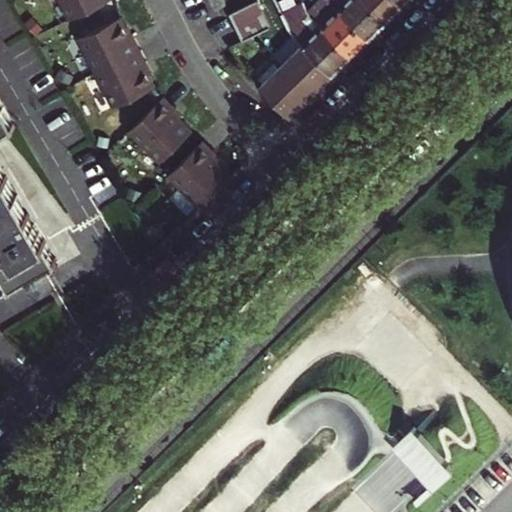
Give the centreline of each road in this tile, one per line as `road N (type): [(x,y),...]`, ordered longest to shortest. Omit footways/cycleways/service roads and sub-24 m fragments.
road 1 (primary): [(60,511),(511,54)]
road 2 (primary): [(282,169),(0,448)]
road 3 (primary): [(454,0),(282,169)]
road 4 (residential): [(282,169),(205,82),(160,0)]
